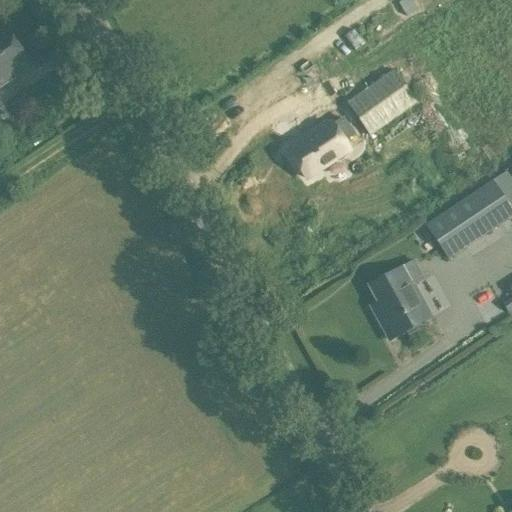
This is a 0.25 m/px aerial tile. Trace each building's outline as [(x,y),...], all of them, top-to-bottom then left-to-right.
[(0,84),(29,65),(0,23),(0,84)] [(417,104),(392,71),(347,104),(370,137),(417,104)] [(32,113),(21,97),(11,104),(22,121),(32,113)] [(308,138),(288,150),(308,180),(349,153),(342,142),(354,135),(343,119),(332,126),(330,123),(316,132),(314,130),(306,136),(308,138)] [(448,258),(511,215),(511,208),(493,180),(426,224),(448,258)] [(425,278),(414,260),(369,285),(379,303),(370,308),(389,341),(432,317),(414,284),(425,278)] [(511,290),(511,291),(511,299),(503,304),(510,314),(511,311),(511,290)]
